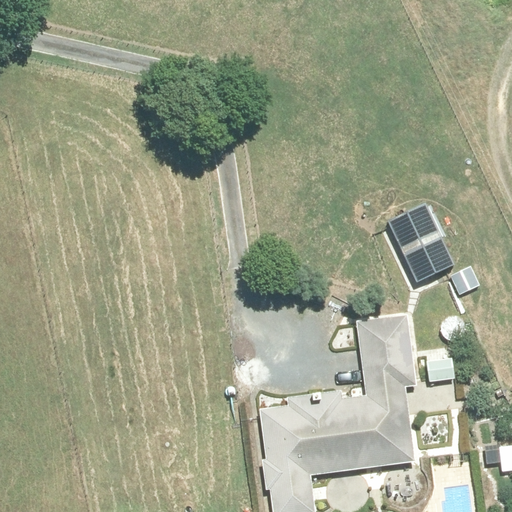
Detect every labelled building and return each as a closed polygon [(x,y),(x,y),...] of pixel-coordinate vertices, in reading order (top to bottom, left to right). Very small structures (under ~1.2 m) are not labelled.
[(427,203),(389,222),(417,279),(455,260),(427,203)] [(482,266),(462,276),(471,294),(492,284),(482,266)] [(439,327),(438,330),(439,333),(439,336),(441,339),(442,341),(444,343),(447,345),(449,346),(452,347),(455,347),(458,347),(460,346),(463,345),(465,343),(467,341),(469,339),(470,336),(471,333),(471,330),(471,328),(470,325),(469,322),(467,320),(465,318),(463,316),(460,315),(458,314),(455,314),(452,314),(449,315),(447,316),(444,318),(442,320),(441,322),(439,325),(439,327)] [(368,399),(260,412),(272,511),(317,511),(314,477),(419,465),(410,390),(418,389),(409,316),(359,322),(368,399)] [(454,355),(425,360),(430,387),(459,382),(454,355)]
